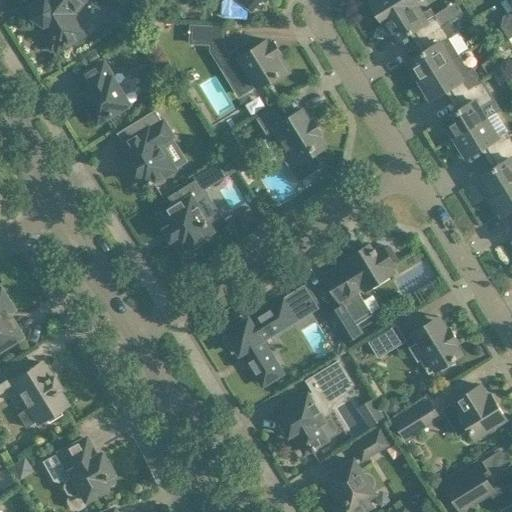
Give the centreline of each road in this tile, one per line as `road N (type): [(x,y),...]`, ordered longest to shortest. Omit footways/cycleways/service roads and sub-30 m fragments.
road 1 (residential): [(136,333),(406,169)]
road 2 (residential): [(511,338),(406,169)]
road 3 (residential): [(406,169),(323,30),(324,0)]
road 4 (tertiary): [(237,511),(192,409),(168,392)]
road 5 (tertiary): [(168,392),(170,419),(214,511)]
